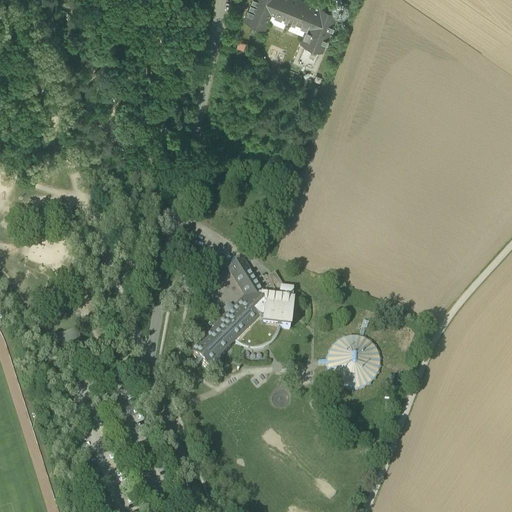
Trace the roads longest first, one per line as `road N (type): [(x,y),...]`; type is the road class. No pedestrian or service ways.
road 1 (residential): [(224,0),(147,362),(202,511)]
road 2 (track): [(366,511),(436,334),(511,244)]
road 3 (track): [(8,0),(84,199)]
road 4 (track): [(147,362),(101,246)]
